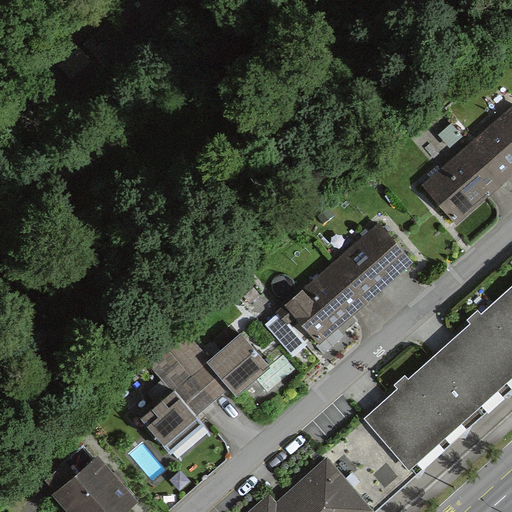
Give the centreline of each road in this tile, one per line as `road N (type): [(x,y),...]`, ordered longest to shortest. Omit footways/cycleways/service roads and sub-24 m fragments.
road 1 (residential): [(188,511),(511,230)]
road 2 (track): [(0,229),(278,0)]
